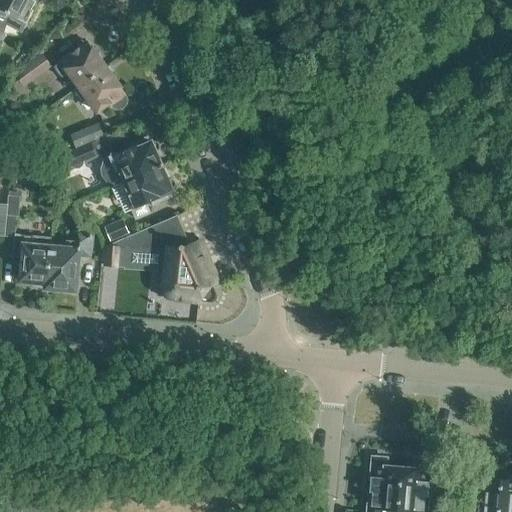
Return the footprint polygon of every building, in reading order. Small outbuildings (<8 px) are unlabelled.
[(0,0),(0,15),(5,17),(7,13),(25,23),(26,23),(33,11),(31,9),(35,0),(0,0)] [(79,87),(106,67),(87,42),(71,53),(71,54),(55,66),(62,77),(68,72),(79,87)] [(32,79),(49,66),(41,55),(24,69),(32,79)] [(93,115),(97,111),(109,103),(110,105),(112,107),(113,108),(115,108),(116,109),(118,109),(120,108),(121,108),(123,107),(124,106),(125,105),(126,104),(127,103),(127,101),(127,100),(127,98),(127,97),(127,96),(125,93),(106,67),(79,87),(74,90),(93,115)] [(102,137),(98,124),(70,135),(74,148),(102,137)] [(72,151),(55,158),(60,171),(77,164),(101,154),(104,162),(101,168),(102,175),(106,181),(113,183),(114,186),(125,181),(161,166),(155,151),(156,151),(157,150),(158,150),(158,149),(159,148),(159,146),(159,145),(158,144),(158,143),(157,142),(156,142),(155,141),(154,141),(152,141),(150,142),(140,147),(139,144),(128,148),(113,155),(109,146),(106,147),(102,139),(72,151)] [(161,166),(125,181),(130,194),(127,196),(132,209),(131,210),(135,220),(151,213),(147,203),(162,197),(160,194),(172,189),(173,188),(174,188),(174,187),(175,186),(175,185),(175,184),(175,183),(175,182),(174,181),(174,180),(173,180),(172,180),(172,179),(171,179),(170,179),(169,179),(167,180),(161,166)] [(8,195),(7,204),(4,235),(14,236),(16,216),(18,216),(20,196),(8,195)] [(162,297),(211,303),(212,302),(213,302),(215,301),(216,300),(216,299),(217,298),(217,297),(217,295),(216,294),(212,285),(217,283),(199,240),(189,244),(177,215),(108,244),(109,246),(107,246),(107,247),(124,248),(168,248),(162,297)] [(109,240),(128,232),(123,219),(104,227),(109,240)] [(64,248),(50,247),(46,287),(46,288),(75,290),(78,256),(90,257),(92,236),(90,233),(80,232),(79,241),(65,240),(64,248)] [(34,282),(33,286),(46,287),(50,247),(51,238),(18,235),(17,240),(15,243),(13,258),(17,262),(22,262),(20,281),(34,282)] [(124,248),(107,247),(106,265),(123,267),(124,248)] [(373,457),(368,511),(395,511),(396,511),(400,466),(385,465),(385,458),(373,457)] [(396,511),(395,511),(424,511),(429,462),(417,461),(416,467),(400,466),(396,511)] [(473,475),(469,511),(497,511),(500,478),(495,477),(473,475)] [(497,511),(511,511),(511,478),(500,478),(497,511)]
